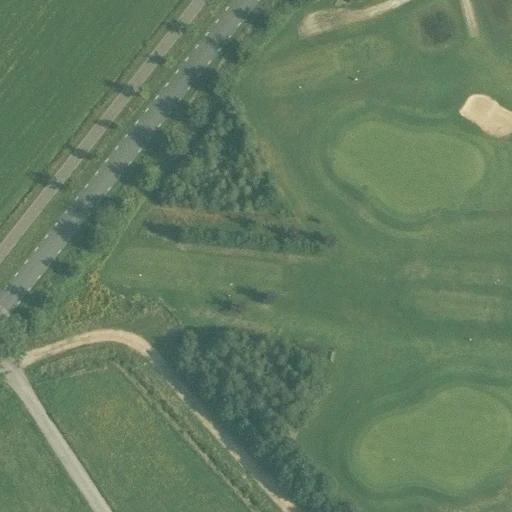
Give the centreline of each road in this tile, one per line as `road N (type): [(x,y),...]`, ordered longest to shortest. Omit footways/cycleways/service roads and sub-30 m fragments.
road 1 (secondary): [(0,311),(246,0)]
road 2 (track): [(0,360),(102,334),(132,346),(295,511)]
